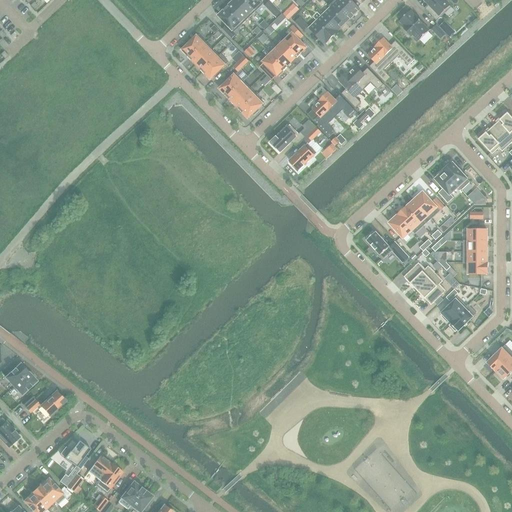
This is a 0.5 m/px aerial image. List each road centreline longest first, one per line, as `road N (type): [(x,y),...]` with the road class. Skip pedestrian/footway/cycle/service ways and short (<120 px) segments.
road 1 (residential): [(449,134),(500,191),(499,316),(454,363)]
road 2 (residential): [(206,508),(83,415),(0,486)]
road 3 (residential): [(0,262),(65,182),(179,77)]
road 4 (residential): [(394,0),(243,145)]
road 5 (residential): [(454,363),(339,245),(339,236)]
road 6 (residential): [(449,134),(339,236)]
